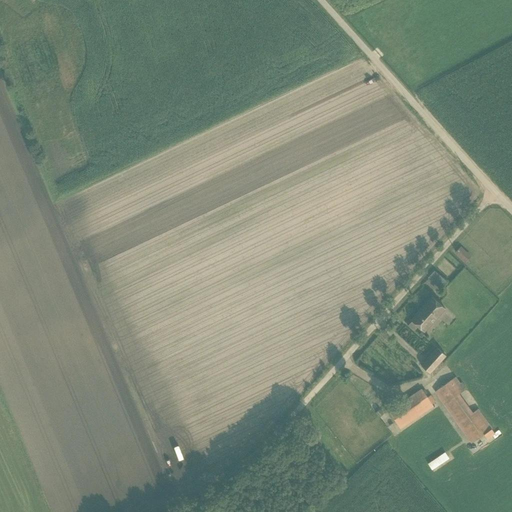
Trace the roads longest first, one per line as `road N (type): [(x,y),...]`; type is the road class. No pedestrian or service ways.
road 1 (unclassified): [(489,186),(257,431),(119,511)]
road 2 (unclassified): [(315,0),(489,186)]
